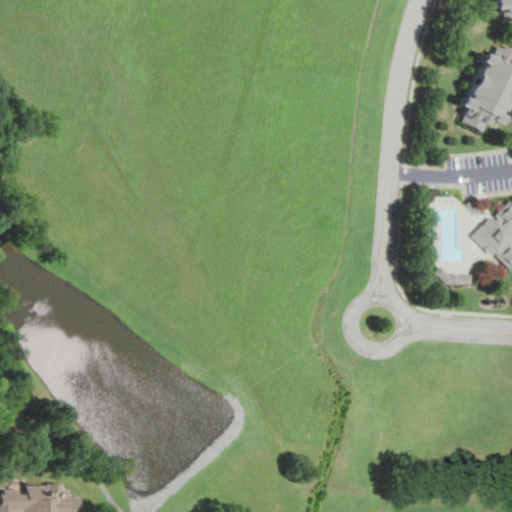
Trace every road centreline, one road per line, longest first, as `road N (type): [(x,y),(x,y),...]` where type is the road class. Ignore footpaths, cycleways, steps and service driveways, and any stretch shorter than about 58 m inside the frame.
road 1 (residential): [(380,299),(398,114),(424,0)]
road 2 (residential): [(388,301),(357,309),(353,334),(364,347),(389,349),(401,337),(403,320),(388,301)]
